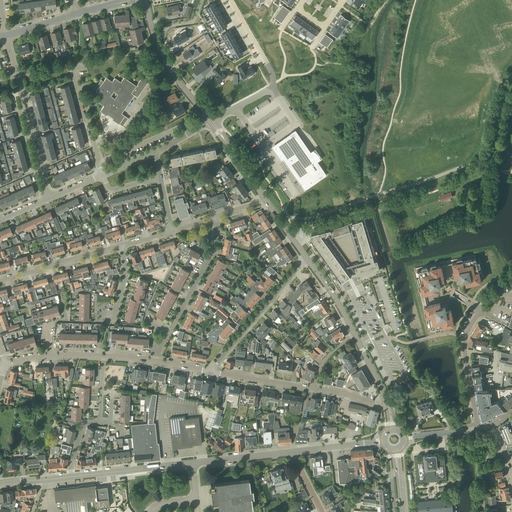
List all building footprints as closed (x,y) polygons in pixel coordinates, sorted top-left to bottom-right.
[(25,12),(24,2),(21,3),(20,0),(17,0),(20,12),(25,12)] [(354,0),(353,3),(356,5),(355,7),(358,9),(364,0),(354,0)] [(214,2),(205,7),(208,12),(217,7),(214,2)] [(179,10),(182,9),(180,5),(166,8),(168,16),(180,13),(179,10)] [(190,15),(192,7),(187,5),(183,16),(189,17),(189,15),(190,15)] [(217,7),(208,12),(210,16),(219,11),(217,7)] [(129,24),(128,15),(128,11),(125,11),(125,15),(121,15),(122,26),(121,26),(122,30),(125,30),(125,26),(130,25),(129,24)] [(219,11),(210,16),(213,21),(222,16),(219,11)] [(143,21),(138,22),(136,14),(129,15),(128,15),(129,24),(130,24),(131,29),(139,28),(144,27),(143,21)] [(342,14),(338,19),(347,26),(351,20),(342,14)] [(115,27),(121,26),(122,26),(121,15),(114,16),(115,27)] [(296,15),(289,25),(295,29),(301,19),(296,15)] [(222,16),(213,21),(215,26),(224,20),(222,16)] [(102,30),(110,27),(108,18),(99,20),(102,30)] [(295,29),(293,31),(299,35),(300,33),(307,23),(301,19),(295,29)] [(338,19),(334,25),(343,31),(347,26),(338,19)] [(102,32),(102,30),(99,20),(91,22),(93,32),(95,31),(96,33),(99,34),(100,33),(102,32)] [(224,20),(215,26),(218,30),(227,25),(224,20)] [(85,34),(93,32),(91,22),(82,25),(85,34)] [(300,33),(298,36),(303,39),(305,36),(306,37),(313,27),(307,23),(300,33)] [(334,25),(330,30),(339,37),(343,31),(334,25)] [(64,29),(67,40),(74,38),(73,35),(77,34),(75,27),(71,28),(64,29)] [(131,37),(142,35),(141,30),(145,30),(144,27),(139,28),(131,29),(129,30),(130,35),(126,35),(127,39),(131,38),(131,37)] [(306,37),(305,39),(310,42),(312,40),(319,31),(318,31),(313,27),(306,37)] [(126,48),(121,49),(116,29),(113,29),(118,49),(119,52),(127,51),(126,48)] [(181,35),(175,38),(178,45),(189,40),(185,33),(187,32),(186,30),(180,33),(181,35)] [(230,30),(221,35),(223,40),(233,35),(230,30)] [(54,44),(62,42),(59,31),(51,33),(54,44)] [(41,48),(49,46),(46,35),(38,38),(41,48)] [(131,37),(131,38),(132,41),(128,42),(129,45),(143,42),(142,35),(131,37)] [(233,35),(223,40),(226,44),(235,39),(233,35)] [(235,39),(226,44),(229,49),(238,44),(235,39)] [(20,55),(29,52),(30,52),(29,51),(34,50),(32,40),(27,41),(27,44),(18,46),(20,55)] [(238,44),(229,49),(231,53),(240,48),(238,44)] [(188,51),(183,54),(186,59),(190,57),(190,58),(192,57),(193,58),(200,54),(197,49),(195,50),(193,46),(187,50),(188,51)] [(300,57),(302,54),(292,47),(285,58),(301,68),(305,61),(300,57)] [(310,57),(312,54),(303,47),(301,50),(310,57)] [(240,48),(231,53),(234,58),(243,53),(240,48)] [(203,60),(192,69),(197,75),(204,69),(207,73),(212,67),(210,65),(208,67),(203,60)] [(244,64),(237,68),(240,72),(240,73),(243,79),(254,73),(251,66),(246,69),(245,68),(246,67),(244,64)] [(224,74),(222,72),(216,66),(212,70),(218,76),(215,79),(219,83),(226,77),(226,76),(227,75),(231,76),(231,73),(226,72),(224,74)] [(134,95),(137,97),(148,82),(142,78),(136,86),(124,77),(121,82),(115,78),(112,82),(108,79),(106,83),(101,80),(98,84),(100,86),(96,92),(102,96),(98,102),(104,106),(100,111),(107,116),(110,111),(116,115),(113,120),(119,124),(123,126),(128,118),(122,113),(134,95)] [(62,94),(70,91),(69,85),(60,88),(62,94)] [(64,100),(72,97),(70,91),(62,94),(64,100)] [(32,100),(40,98),(38,92),(30,94),(32,100)] [(171,103),(178,99),(174,93),(163,100),(165,103),(169,100),(171,103)] [(65,105),(73,103),(72,97),(64,100),(65,105)] [(33,106),(42,104),(40,98),(32,100),(33,106)] [(2,107),(10,105),(9,99),(1,101),(2,106),(2,107)] [(67,111),(75,109),(73,103),(65,105),(67,111)] [(35,112),(43,110),(42,104),(33,106),(35,112)] [(177,107),(175,104),(165,110),(168,115),(174,111),(177,116),(186,111),(182,104),(177,107)] [(7,112),(12,110),(10,105),(2,107),(2,106),(0,106),(0,107),(1,110),(3,109),(4,112),(2,113),(3,115),(8,114),(7,112)] [(68,117),(77,115),(75,109),(67,111),(68,117)] [(36,118),(45,116),(43,110),(35,112),(36,118)] [(7,125),(15,122),(13,116),(9,118),(8,115),(3,116),(4,122),(6,121),(7,125)] [(77,115),(68,117),(70,123),(78,121),(77,115)] [(38,124),(46,122),(45,116),(36,118),(38,124)] [(8,131),(17,128),(15,122),(7,125),(8,131)] [(46,122),(38,124),(40,130),(48,128),(46,122)] [(73,135),(81,133),(80,127),(71,129),(73,135)] [(17,128),(8,131),(10,137),(18,134),(17,128)] [(295,130),(289,134),(291,136),(274,148),(304,190),(326,175),(317,162),(322,159),(315,149),(310,152),(295,130)] [(75,141),(83,139),(81,133),(73,135),(75,141)] [(43,142),(51,140),(50,134),(41,136),(43,142)] [(83,139),(75,141),(76,147),(85,145),(83,139)] [(13,148),(22,146),(20,140),(12,142),(13,148)] [(44,148),(53,146),(51,140),(43,142),(44,148)] [(15,154),(23,152),(22,146),(13,148),(15,154)] [(46,154),(54,151),(53,146),(44,148),(46,154)] [(193,152),(194,160),(216,156),(215,148),(205,150),(205,151),(203,151),(202,150),(193,152)] [(54,151),(46,154),(48,160),(56,157),(54,151)] [(16,160),(25,158),(23,152),(15,154),(16,160)] [(81,164),(85,172),(91,169),(85,155),(87,155),(86,152),(78,155),(81,164)] [(170,165),(194,160),(193,152),(183,155),(180,156),(180,155),(170,157),(171,160),(170,161),(170,165)] [(18,166),(26,164),(25,158),(16,160),(18,166)] [(26,164),(18,166),(19,172),(28,170),(26,164)] [(79,174),(85,172),(81,164),(76,166),(79,174)] [(223,176),(230,171),(226,165),(224,167),(222,164),(212,172),(214,175),(219,171),(223,176)] [(74,177),(79,174),(76,166),(70,169),(74,177)] [(177,177),(176,171),(178,170),(178,166),(171,168),(172,171),(168,172),(169,176),(170,176),(171,179),(170,179),(177,177)] [(68,179),(74,177),(70,169),(65,171),(68,179)] [(63,181),(68,179),(65,171),(59,173),(63,181)] [(227,184),(232,180),(233,181),(234,180),(232,177),(233,176),(230,171),(223,176),(227,181),(225,182),(227,184)] [(57,184),(63,181),(59,173),(53,176),(57,184)] [(171,186),(179,185),(177,178),(180,178),(180,177),(177,177),(170,179),(171,183),(172,183),(172,186),(171,186)] [(232,187),(236,192),(237,193),(239,192),(239,191),(239,190),(243,187),(239,181),(236,184),(234,180),(233,181),(232,180),(227,184),(229,187),(231,185),(232,187)] [(26,188),(30,196),(36,193),(32,185),(26,188)] [(179,185),(171,186),(172,190),(173,190),(174,193),(173,193),(180,192),(179,185)] [(246,195),(248,193),(243,187),(239,190),(239,191),(239,192),(237,193),(236,192),(231,196),(235,201),(239,197),(241,199),(246,195)] [(24,198),(30,196),(26,188),(21,190),(24,198)] [(95,197),(101,195),(99,188),(92,191),(94,195),(89,197),(90,199),(88,200),(95,197)] [(147,196),(148,200),(149,205),(155,203),(154,198),(151,199),(150,195),(153,195),(151,188),(145,190),(147,196)] [(19,201),(24,198),(21,190),(15,193),(19,201)] [(216,195),(219,205),(226,203),(224,196),(227,195),(225,191),(222,191),(223,193),(216,195)] [(446,200),(446,199),(448,198),(448,199),(450,198),(453,197),(451,192),(447,193),(446,194),(445,195),(444,194),(444,195),(439,196),(441,202),(446,200)] [(13,203),(19,201),(15,193),(10,195),(13,203)] [(178,199),(174,200),(176,206),(184,203),(187,202),(184,193),(177,195),(178,199)] [(129,210),(132,210),(128,194),(122,196),(124,202),(127,202),(129,209),(126,210),(126,211),(129,211),(129,210)] [(7,205),(13,203),(10,195),(4,197),(7,205)] [(88,205),(86,201),(85,202),(83,195),(80,196),(83,203),(88,216),(93,214),(90,207),(91,207),(90,204),(88,205)] [(95,197),(88,200),(89,202),(91,201),(92,203),(96,201),(97,204),(104,201),(101,195),(95,197)] [(213,207),(219,205),(216,195),(210,197),(210,196),(206,197),(208,201),(208,203),(211,202),(213,207)] [(80,204),(83,203),(80,196),(71,200),(76,211),(76,212),(78,215),(82,213),(84,218),(88,216),(85,209),(81,211),(81,210),(79,210),(77,205),(80,204)] [(205,202),(208,201),(206,197),(203,198),(204,199),(201,200),(202,203),(198,204),(201,211),(207,209),(205,202)] [(110,217),(121,214),(116,198),(108,200),(109,205),(112,205),(113,209),(112,210),(113,212),(110,213),(110,217)] [(71,200),(66,202),(69,209),(72,208),(74,213),(76,212),(76,211),(71,200)] [(201,211),(198,204),(195,205),(194,202),(191,203),(190,201),(187,202),(189,207),(192,206),(194,213),(201,211)] [(63,211),(69,209),(66,202),(60,205),(63,211)] [(186,207),(189,207),(187,202),(184,203),(176,206),(180,218),(189,215),(186,207)] [(57,214),(63,211),(60,205),(55,207),(57,214)] [(53,218),(50,211),(44,214),(47,221),(53,218)] [(261,222),(267,219),(263,213),(258,216),(256,212),(251,216),(255,223),(260,220),(261,222)] [(154,215),(155,219),(152,220),(154,226),(160,224),(159,221),(162,220),(160,213),(154,215)] [(47,221),(44,214),(39,216),(42,223),(44,222),(45,224),(48,222),(47,221)] [(143,216),(147,228),(154,226),(152,220),(151,218),(149,219),(148,217),(147,215),(143,216)] [(36,226),(42,223),(39,216),(33,219),(36,226)] [(338,226),(311,234),(310,235),(313,239),(310,241),(340,282),(351,274),(356,273),(357,277),(379,270),(374,254),(364,218),(354,221),(353,217),(336,222),(338,226)] [(142,224),(141,221),(140,218),(136,219),(137,221),(134,221),(135,225),(132,226),(134,232),(141,230),(139,225),(142,224)] [(30,228),(36,226),(33,219),(27,221),(30,228)] [(237,221),(238,226),(240,231),(244,230),(243,228),(246,227),(244,219),(237,221)] [(267,219),(261,222),(263,225),(260,227),(263,231),(271,225),(267,219)] [(25,231),(30,228),(27,221),(22,224),(25,231)] [(235,227),(238,226),(237,221),(229,223),(232,231),(236,230),(235,227)] [(134,232),(132,226),(128,227),(127,223),(124,225),(127,234),(134,232)] [(19,233),(25,231),(22,224),(16,227),(19,233)] [(112,232),(114,238),(121,236),(118,226),(115,227),(116,231),(112,232)] [(4,229),(7,236),(13,234),(10,227),(4,229)] [(114,238),(112,232),(111,228),(104,230),(105,234),(107,240),(114,238)] [(269,241),(278,235),(274,229),(265,235),(264,233),(260,236),(260,235),(254,240),(252,241),(254,245),(266,237),(269,241)] [(95,243),(93,237),(92,233),(87,235),(86,231),(82,232),(83,235),(84,238),(85,237),(86,240),(86,243),(88,242),(89,245),(95,243)] [(84,240),(84,238),(83,235),(80,236),(80,237),(74,238),(77,248),(83,247),(82,244),(85,243),(84,240)] [(93,237),(95,243),(101,242),(100,239),(102,238),(102,235),(93,237)] [(269,254),(275,249),(274,247),(282,241),(278,235),(269,241),(267,242),(270,247),(266,249),(267,250),(263,253),(265,256),(269,254)] [(71,250),(77,248),(74,238),(74,240),(66,242),(67,248),(70,248),(71,250)] [(229,247),(230,243),(235,244),(236,241),(226,238),(224,246),(229,247)] [(46,242),(47,248),(49,248),(50,253),(52,252),(53,255),(59,254),(57,247),(56,245),(55,242),(50,243),(50,241),(46,242)] [(166,243),(168,248),(171,247),(172,250),(176,249),(174,241),(166,243)] [(59,254),(65,252),(64,249),(66,248),(65,245),(63,246),(63,243),(56,245),(57,247),(59,254)] [(164,249),(168,248),(166,243),(159,245),(161,250),(158,251),(159,256),(162,266),(163,266),(162,264),(166,263),(163,253),(165,252),(164,249)] [(233,248),(229,247),(224,246),(222,253),(232,255),(231,259),(236,261),(238,255),(232,254),(233,248)] [(279,258),(289,252),(285,246),(277,251),(275,249),(269,254),(271,257),(276,253),(279,258)] [(146,249),(148,254),(151,253),(152,256),(156,255),(154,247),(146,249)] [(41,259),(47,257),(46,253),(49,252),(47,248),(44,249),(45,251),(39,252),(41,259)] [(190,248),(190,249),(187,248),(181,254),(188,257),(183,266),(186,267),(186,268),(189,269),(190,267),(187,265),(191,259),(196,250),(194,249),(193,250),(190,248)] [(146,258),(145,255),(148,254),(146,249),(139,252),(140,255),(138,256),(139,261),(141,261),(142,260),(146,258)] [(196,250),(191,259),(196,261),(200,254),(197,252),(198,251),(196,250)] [(138,256),(136,252),(131,254),(134,263),(138,262),(139,265),(142,264),(141,261),(139,261),(138,256)] [(279,258),(278,259),(279,261),(276,263),(277,266),(279,266),(281,265),(281,264),(283,264),(285,262),(286,263),(293,258),(289,252),(279,258)] [(21,258),(23,264),(29,262),(29,261),(31,260),(29,255),(21,258)] [(476,258),(475,255),(414,269),(428,329),(431,329),(432,332),(454,327),(451,310),(448,311),(447,307),(444,305),(440,306),(440,303),(426,306),(423,293),(437,291),(437,288),(440,287),(442,284),(441,280),(444,280),(441,266),(454,263),(456,277),(459,276),(460,280),(463,282),(467,281),(467,284),(484,280),(479,258),(476,258)] [(2,263),(4,269),(10,267),(9,264),(11,263),(9,257),(6,258),(7,262),(2,263)] [(216,264),(216,265),(215,266),(224,270),(225,270),(226,266),(229,268),(231,269),(232,267),(229,265),(227,264),(219,260),(216,264)] [(100,263),(102,268),(103,271),(106,270),(107,274),(113,273),(112,268),(110,269),(109,265),(107,261),(100,263)] [(98,269),(102,268),(100,263),(93,265),(96,275),(93,276),(94,279),(97,278),(96,274),(97,274),(96,273),(99,272),(98,269)] [(226,273),(227,271),(225,270),(224,270),(215,266),(212,271),(221,276),(221,275),(223,272),(226,273)] [(94,279),(93,276),(93,275),(92,275),(90,270),(88,270),(87,267),(80,268),(83,277),(90,275),(91,280),(89,280),(90,284),(92,284),(95,283),(94,279)] [(178,272),(187,277),(188,275),(187,274),(189,271),(181,267),(178,272)] [(75,279),(83,277),(80,268),(73,271),(75,279)] [(212,271),(210,276),(209,277),(218,282),(218,281),(220,278),(223,279),(224,277),(221,275),(221,276),(212,271)] [(60,274),(61,279),(62,281),(66,280),(66,283),(70,282),(67,272),(60,274)] [(186,279),(187,277),(178,272),(176,277),(184,281),(185,278),(186,279)] [(58,280),(61,279),(60,274),(53,276),(54,281),(55,284),(59,283),(58,280)] [(109,286),(114,288),(116,280),(112,279),(114,274),(109,275),(107,282),(110,283),(109,286)] [(264,282),(269,286),(274,281),(266,274),(264,277),(266,279),(264,282)] [(269,286),(264,282),(261,279),(259,282),(257,280),(255,281),(249,276),(245,279),(251,284),(252,285),(254,283),(258,286),(259,287),(264,292),(269,286)] [(182,284),(184,281),(176,277),(173,282),(182,286),(183,284),(182,284)] [(209,277),(207,281),(207,282),(206,283),(215,288),(215,287),(216,287),(217,284),(219,284),(220,285),(221,283),(218,281),(218,282),(209,277)] [(50,288),(47,278),(39,280),(41,285),(45,284),(46,289),(50,288)] [(42,288),(41,285),(39,280),(32,282),(35,292),(33,293),(34,300),(38,299),(35,290),(42,288)] [(303,292),(310,287),(311,287),(306,281),(299,286),(288,299),(292,304),(298,311),(302,309),(295,301),(303,292)] [(181,288),(182,286),(173,282),(171,286),(178,291),(180,288),(181,288)] [(19,285),(21,291),(24,290),(25,293),(29,292),(27,283),(19,285)] [(203,289),(211,294),(214,289),(217,291),(218,288),(217,288),(215,287),(215,288),(206,283),(203,289)] [(92,284),(90,284),(85,285),(84,291),(92,292),(92,289),(91,288),(92,284)] [(256,289),(252,285),(251,284),(249,287),(252,290),(247,295),(250,298),(251,298),(255,302),(260,296),(254,291),(256,289)] [(22,294),(21,291),(19,285),(12,287),(14,293),(14,295),(11,296),(13,301),(16,300),(15,295),(22,294)] [(112,295),(114,288),(109,286),(108,290),(105,289),(104,292),(112,295)] [(310,287),(303,292),(307,298),(308,299),(307,300),(309,304),(319,297),(316,294),(314,293),(310,287)] [(13,301),(11,296),(8,296),(8,294),(6,289),(0,290),(0,294),(0,296),(1,299),(5,298),(5,300),(9,299),(9,302),(12,301),(13,301)] [(166,295),(174,299),(175,296),(177,297),(178,294),(169,290),(166,295)] [(196,301),(201,304),(204,305),(207,299),(200,294),(196,301)] [(172,302),(174,299),(166,295),(164,299),(172,304),(173,302),(172,302)] [(251,307),(255,302),(251,298),(250,298),(247,295),(243,300),(238,296),(236,298),(243,304),(245,302),(251,307)] [(218,308),(221,302),(218,301),(212,297),(209,303),(218,308)] [(171,306),(172,304),(164,299),(161,304),(169,308),(170,306),(171,306)] [(286,316),(288,313),(290,309),(289,308),(290,306),(283,300),(278,305),(281,307),(279,309),(281,311),(286,316)] [(322,317),(326,314),(324,312),(329,308),(324,300),(318,304),(320,308),(312,313),(315,318),(320,314),(321,315),(319,317),(320,320),(323,318),(322,317)] [(204,305),(201,304),(196,301),(193,308),(200,312),(201,311),(204,305)] [(313,302),(306,306),(308,310),(310,309),(315,305),(313,302)] [(52,307),(51,303),(46,305),(46,306),(49,318),(52,317),(51,317),(54,316),(52,307)] [(167,311),(169,308),(161,304),(159,309),(167,314),(168,312),(167,311)] [(52,307),(54,316),(57,315),(58,316),(60,315),(57,305),(52,307)] [(234,311),(242,317),(247,312),(239,305),(234,311)] [(217,310),(226,318),(228,315),(219,307),(218,309),(217,309),(217,310)] [(166,316),(167,314),(159,309),(156,314),(164,318),(165,315),(166,316)] [(224,320),(226,318),(217,310),(213,314),(215,316),(216,315),(223,321),(224,321),(225,321),(221,327),(228,333),(233,328),(224,320)] [(242,317),(234,311),(233,310),(230,314),(231,315),(229,316),(237,323),(242,317)] [(281,320),(283,317),(274,310),(270,315),(274,319),(273,320),(276,322),(277,322),(280,319),(281,320)] [(31,313),(32,317),(25,319),(26,326),(34,324),(33,321),(36,320),(37,322),(39,321),(36,311),(31,313)] [(0,318),(1,322),(6,320),(5,317),(9,315),(7,312),(0,314),(0,318)] [(186,319),(191,322),(193,319),(196,320),(198,317),(190,313),(186,319)] [(133,322),(135,317),(125,314),(125,316),(126,316),(125,320),(133,322)] [(336,322),(332,315),(327,319),(326,318),(323,320),(325,322),(324,323),(327,327),(336,322)] [(506,323),(507,321),(492,315),(491,317),(506,323)] [(189,325),(191,322),(186,319),(183,326),(191,330),(192,327),(189,325)] [(6,320),(1,322),(4,329),(9,327),(12,326),(11,323),(8,324),(6,320)] [(219,335),(224,339),(228,333),(221,327),(216,322),(214,325),(217,327),(216,327),(218,329),(215,331),(212,331),(212,330),(209,333),(209,335),(217,337),(219,335)] [(260,327),(267,334),(270,330),(271,331),(273,328),(268,324),(267,325),(264,322),(260,327)] [(479,330),(482,332),(482,330),(485,332),(488,328),(485,326),(478,323),(475,327),(478,328),(479,330)] [(202,339),(203,329),(201,327),(198,335),(196,334),(195,337),(202,339)] [(264,340),(268,334),(267,334),(260,327),(256,332),(259,335),(258,336),(258,337),(263,342),(264,340)] [(320,337),(324,334),(320,327),(314,330),(319,336),(319,337),(320,336),(320,337)] [(478,338),(482,332),(479,330),(478,328),(475,327),(471,335),(478,337),(477,338),(478,338)] [(503,332),(509,335),(511,330),(505,327),(503,332)] [(315,339),(318,336),(314,331),(312,328),(309,330),(311,333),(310,334),(315,339)] [(324,334),(320,337),(322,339),(323,341),(325,340),(326,342),(333,337),(334,338),(332,339),(334,343),(336,341),(336,342),(345,336),(339,328),(328,335),(326,333),(324,334)] [(94,344),(97,344),(97,342),(100,342),(101,334),(97,334),(97,330),(92,330),(92,334),(91,334),(91,343),(94,343),(94,344)] [(511,336),(509,335),(503,332),(500,340),(511,345),(511,344),(511,336)] [(478,337),(471,335),(468,345),(475,346),(476,345),(477,338),(478,337)] [(287,352),(296,344),(288,336),(280,344),(287,352)] [(257,339),(261,343),(264,346),(267,342),(264,340),(263,342),(258,337),(256,339),(257,339)] [(483,339),(478,338),(477,338),(476,345),(485,346),(485,350),(489,351),(489,349),(492,349),(492,347),(490,347),(491,342),(488,341),(488,340),(486,340),(483,339)] [(16,351),(13,342),(12,339),(5,341),(6,347),(8,347),(10,352),(13,351),(13,352),(16,351)] [(313,344),(313,345),(314,346),(315,347),(318,351),(321,353),(326,348),(322,345),(323,344),(318,339),(315,342),(314,341),(314,342),(314,343),(313,343),(313,344)] [(179,350),(178,355),(185,357),(186,352),(189,352),(191,340),(189,340),(188,341),(187,341),(186,346),(184,346),(183,351),(179,350)] [(178,355),(179,350),(176,349),(176,346),(172,345),(171,354),(178,355)] [(198,359),(199,354),(195,353),(196,350),(192,349),(190,358),(198,359)] [(199,354),(198,359),(205,360),(206,356),(208,357),(209,351),(203,349),(202,354),(199,354)] [(234,364),(243,365),(244,358),(244,357),(245,350),(236,349),(234,364)] [(308,355),(309,356),(314,360),(318,355),(313,350),(308,355)] [(345,363),(355,357),(353,355),(352,355),(350,352),(346,355),(344,351),(337,355),(338,358),(344,359),(346,362),(345,363)] [(511,353),(509,353),(502,351),(500,360),(511,362),(511,353)] [(244,358),(243,365),(251,366),(253,356),(247,356),(247,358),(244,357),(244,358)] [(263,367),(263,360),(261,360),(261,357),(258,356),(257,359),(255,359),(254,366),(263,367)] [(354,366),(357,364),(355,361),(356,360),(355,357),(345,363),(348,368),(345,370),(348,375),(349,374),(349,373),(350,373),(355,370),(354,369),(355,368),(354,366)] [(263,360),(263,367),(271,368),(272,359),(267,358),(267,360),(263,360)] [(511,372),(511,363),(500,361),(498,369),(511,372)] [(291,373),(293,364),(279,362),(277,371),(291,373)] [(61,372),(61,376),(69,376),(69,379),(72,379),(73,373),(69,374),(69,369),(68,369),(68,365),(61,366),(61,372)] [(304,371),(314,375),(317,369),(307,365),(304,371)] [(48,366),(42,367),(42,373),(43,376),(46,376),(46,378),(51,377),(51,376),(51,374),(50,369),(49,369),(48,366)] [(57,372),(61,372),(61,366),(55,366),(55,369),(53,369),(54,376),(57,376),(57,372)] [(85,376),(94,376),(95,376),(95,372),(94,372),(94,368),(85,368),(85,376)] [(138,382),(140,369),(134,368),(133,373),(132,373),(131,379),(136,380),(135,384),(138,384),(138,382)] [(371,385),(361,368),(351,374),(350,373),(349,373),(349,374),(348,375),(345,381),(337,379),(336,386),(342,387),(349,389),(350,388),(357,389),(357,391),(359,391),(360,390),(360,391),(371,385)] [(138,382),(148,383),(149,374),(146,373),(146,370),(140,369),(138,382)] [(9,376),(15,378),(17,373),(20,374),(21,371),(14,370),(14,371),(11,370),(9,376)] [(158,379),(159,372),(153,371),(153,375),(151,375),(149,382),(153,382),(154,380),(153,380),(153,378),(158,379)] [(311,382),(314,375),(304,371),(301,378),(311,382)] [(161,384),(165,385),(166,377),(165,377),(165,373),(159,372),(158,379),(158,382),(162,382),(161,384)] [(177,385),(179,375),(173,374),(172,378),(170,378),(169,385),(173,386),(173,384),(177,385)] [(179,375),(177,385),(176,388),(185,390),(186,384),(185,384),(186,381),(184,381),(185,377),(179,375)] [(14,382),(15,378),(9,376),(8,383),(11,383),(11,385),(18,386),(18,383),(14,382)] [(93,385),(94,376),(85,376),(84,384),(93,385)] [(331,385),(332,378),(324,377),(323,384),(331,385)] [(201,390),(202,385),(202,380),(202,381),(195,380),(196,379),(195,379),(194,384),(191,383),(192,378),(190,388),(200,390),(201,390)] [(212,387),(213,382),(212,382),(212,383),(206,382),(206,381),(205,381),(205,386),(202,385),(201,390),(200,390),(199,395),(203,395),(203,393),(210,394),(212,387)] [(210,394),(210,395),(213,396),(213,394),(220,395),(220,394),(221,394),(221,393),(224,394),(226,386),(223,385),(223,384),(222,384),(222,385),(216,384),(216,383),(215,388),(212,387),(210,394)] [(229,386),(228,392),(234,393),(233,399),(232,406),(237,407),(240,387),(235,387),(235,385),(230,384),(229,386)] [(249,398),(250,388),(245,387),(243,397),(240,396),(239,403),(242,404),(243,400),(246,401),(246,397),(249,398)] [(5,395),(11,396),(15,397),(17,390),(10,388),(10,390),(7,389),(5,395)] [(250,388),(249,398),(248,403),(253,403),(253,406),(256,406),(257,399),(254,398),(256,389),(250,388)] [(499,398),(498,389),(490,389),(489,389),(477,388),(475,389),(476,397),(478,405),(481,421),(490,418),(495,415),(498,414),(498,413),(507,409),(499,400),(499,398)] [(499,400),(507,409),(510,407),(511,405),(511,388),(498,389),(499,398),(499,400)] [(35,401),(34,392),(24,389),(23,394),(32,396),(30,400),(35,401)] [(186,399),(188,392),(180,390),(178,397),(186,399)] [(277,402),(278,399),(278,395),(274,394),(275,391),(268,390),(268,391),(262,390),(261,401),(266,402),(267,399),(273,400),(272,401),(277,402)] [(281,400),(278,399),(277,402),(277,405),(281,405),(281,404),(284,405),(284,403),(288,403),(289,394),(282,393),(281,400)] [(151,397),(150,400),(149,408),(147,423),(131,425),(135,461),(138,461),(157,459),(157,454),(158,453),(157,445),(156,446),(153,423),(157,395),(152,394),(151,397)] [(289,394),(288,403),(290,404),(289,412),(300,414),(302,403),(303,396),(289,394)] [(10,401),(11,396),(5,395),(4,402),(7,402),(7,403),(14,405),(14,402),(10,401)] [(311,400),(307,399),(302,416),(306,417),(307,410),(312,411),(313,407),(317,407),(318,404),(320,404),(321,400),(319,400),(319,399),(311,397),(311,400)] [(324,411),(324,412),(334,414),(336,409),(337,403),(333,403),(333,401),(326,400),(326,403),(323,403),(322,410),(324,411)] [(419,416),(434,412),(431,401),(416,405),(419,416)] [(370,410),(366,409),(367,408),(361,406),(349,403),(347,410),(358,412),(368,415),(366,423),(373,426),(378,412),(370,409),(370,410)] [(81,420),(81,414),(68,413),(68,414),(71,414),(71,418),(66,417),(66,420),(68,420),(68,422),(74,423),(75,420),(81,420)] [(270,431),(270,422),(274,422),(275,413),(268,413),(269,422),(263,422),(264,428),(266,428),(266,431),(265,431),(265,432),(264,432),(263,430),(260,431),(260,435),(264,434),(264,442),(271,441),(270,431)] [(217,414),(214,424),(220,426),(223,416),(221,416),(217,414)] [(185,416),(169,418),(171,434),(172,434),(174,447),(193,445),(202,444),(198,417),(185,419),(185,416)] [(345,429),(348,421),(342,419),(340,427),(345,429)] [(511,427),(509,420),(500,425),(504,436),(504,437),(508,448),(511,446),(511,427)] [(240,430),(241,424),(233,422),(231,429),(240,430)] [(279,428),(279,424),(273,425),(274,432),(274,443),(278,443),(278,445),(291,444),(291,436),(290,436),(289,431),(289,427),(279,428)] [(312,438),(320,437),(320,435),(322,435),(323,433),(322,426),(311,427),(312,438)] [(101,437),(103,438),(105,432),(102,431),(101,434),(94,432),(94,429),(87,427),(86,431),(86,430),(85,433),(93,435),(93,434),(101,437)] [(64,434),(75,437),(75,435),(76,431),(66,428),(64,434)] [(295,438),(300,438),(300,439),(307,439),(307,430),(298,430),(295,438)] [(253,433),(252,431),(247,432),(247,435),(248,435),(248,437),(245,437),(246,446),(257,445),(255,432),(253,433)] [(103,438),(101,437),(93,434),(93,435),(85,433),(84,435),(85,435),(84,439),(91,441),(92,438),(96,439),(95,444),(103,438)] [(74,439),(75,437),(64,434),(64,437),(66,437),(65,440),(72,443),(73,439),(74,439)] [(235,450),(243,450),(242,438),(234,438),(235,450)] [(227,445),(218,439),(215,443),(210,440),(208,443),(212,446),(212,447),(212,448),(212,449),(213,450),(214,450),(215,449),(216,448),(221,452),(227,445)] [(100,450),(95,444),(95,445),(93,444),(90,452),(90,453),(89,455),(89,458),(90,466),(96,465),(95,458),(92,459),(92,458),(92,453),(94,454),(95,449),(100,450)] [(368,471),(368,468),(366,467),(366,464),(365,449),(350,451),(351,458),(337,459),(339,484),(348,483),(348,486),(353,486),(353,483),(357,483),(356,482),(359,482),(366,481),(368,477),(370,474),(371,473),(368,471)] [(372,459),(372,458),(373,458),(372,449),(365,449),(366,464),(370,464),(369,461),(370,461),(372,459)] [(27,468),(40,466),(39,463),(46,462),(45,454),(37,455),(38,458),(26,460),(27,468)] [(435,455),(431,455),(431,454),(427,454),(427,455),(423,456),(424,460),(416,461),(418,478),(425,477),(425,476),(430,476),(430,478),(432,478),(432,476),(437,475),(437,476),(444,476),(443,459),(436,459),(435,455)] [(83,460),(84,457),(82,456),(82,455),(79,455),(78,458),(76,466),(77,468),(84,467),(83,460)] [(59,462),(60,469),(62,469),(63,470),(65,470),(69,457),(65,456),(64,458),(61,457),(59,462)] [(321,456),(320,456),(319,456),(318,457),(309,458),(310,468),(313,468),(313,472),(320,471),(320,470),(323,470),(323,471),(330,470),(330,465),(323,466),(321,456)] [(22,464),(22,458),(16,459),(16,458),(6,459),(7,470),(17,469),(17,465),(22,464)] [(379,475),(381,472),(374,467),(371,470),(379,475)] [(284,474),(282,468),(270,471),(271,473),(269,474),(269,476),(270,479),(271,480),(273,480),(274,482),(276,487),(281,486),(282,487),(285,486),(285,484),(290,483),(287,473),(284,474)] [(496,479),(504,477),(503,473),(503,471),(502,470),(495,471),(495,472),(492,472),(493,478),(496,478),(496,479)] [(371,475),(370,474),(368,477),(369,478),(378,482),(379,478),(378,477),(371,474),(371,475)] [(251,490),(249,480),(215,484),(215,487),(217,487),(218,494),(217,494),(217,493),(211,494),(212,500),(213,500),(213,502),(212,502),(213,508),(219,508),(219,507),(220,506),(220,511),(243,511),(243,509),(253,508),(252,498),(254,497),(253,490),(251,490)] [(84,486),(83,485),(80,485),(80,487),(54,490),(55,502),(66,501),(66,511),(87,511),(86,501),(91,501),(93,501),(93,508),(101,507),(104,507),(104,508),(105,508),(105,507),(109,506),(107,487),(96,488),(96,487),(95,485),(84,486)] [(329,491),(323,494),(328,503),(335,499),(332,494),(336,492),(332,485),(327,488),(329,491)] [(376,496),(387,495),(386,488),(384,486),(382,486),(381,485),(376,485),(377,490),(379,490),(379,492),(376,492),(375,493),(376,496)] [(505,493),(509,492),(508,487),(498,489),(499,491),(496,491),(496,493),(496,495),(499,495),(499,494),(505,493)] [(308,497),(304,488),(301,490),(303,495),(296,497),(298,503),(308,497)] [(16,498),(23,497),(22,489),(22,490),(15,491),(16,498)] [(499,494),(499,495),(500,496),(501,501),(511,499),(509,492),(505,493),(499,494)] [(380,504),(388,503),(387,495),(376,496),(376,499),(377,499),(379,499),(380,504)] [(487,497),(481,497),(482,505),(496,504),(496,497),(496,495),(487,496),(487,497)] [(445,511),(444,499),(417,502),(418,511),(445,511)] [(363,502),(362,501),(362,504),(380,507),(381,511),(389,511),(388,503),(380,504),(375,503),(375,504),(363,502)] [(22,508),(29,511),(31,504),(24,502),(22,508)] [(341,511),(340,509),(343,508),(340,502),(332,506),(334,509),(331,510),(332,511),(341,511)] [(309,511),(311,511),(306,503),(296,508),(297,509),(293,511),(309,511)]
